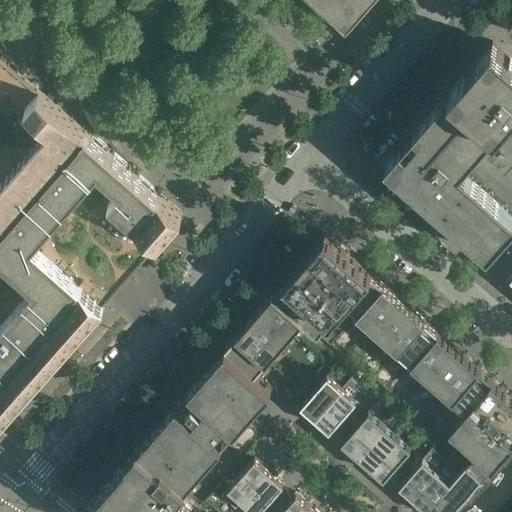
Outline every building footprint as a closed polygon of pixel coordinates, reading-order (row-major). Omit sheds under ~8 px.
[(318,0),(348,25),(369,0),(318,0)] [(488,255),(511,228),(511,57),(493,41),(385,165),(488,255)] [(0,421),(183,213),(0,52),(0,421)] [(345,302),(371,272),(326,232),(323,236),(284,280),(285,281),(277,290),(275,292),(274,291),(261,306),(291,332),(304,318),(320,332),(345,303),(345,302)] [(358,314),(384,284),(371,272),(345,302),(345,303),(358,314)] [(372,326),(398,295),(384,284),(358,314),(372,326)] [(385,337),(411,307),(398,295),(372,326),(385,337)] [(291,332),(261,306),(249,320),(279,346),(291,332)] [(399,349),(425,319),(411,307),(385,337),(399,349)] [(412,361),(439,331),(425,319),(399,349),(412,361)] [(279,346),(249,320),(237,333),(267,359),(279,346)] [(426,373),(452,343),(439,331),(412,361),(426,373)] [(267,359),(237,333),(226,346),(256,373),(267,359)] [(440,385),(466,355),(452,343),(426,373),(440,385)] [(189,511),(174,499),(262,397),(269,389),(223,349),(216,357),(139,445),(138,444),(127,456),(128,457),(87,504),(96,511),(189,511)] [(453,397),(480,367),(466,355),(440,385),(453,397)] [(467,409),(493,379),(480,367),(453,397),(466,408),(467,409)] [(316,417),(343,386),(328,373),(301,404),(316,417)] [(432,511),(450,511),(511,441),(511,395),(493,379),(467,409),(466,408),(450,426),(477,450),(450,480),(452,481),(428,508),(432,511)] [(330,429),(357,399),(343,386),(316,417),(330,429)] [(356,453),(384,422),(369,409),(342,440),(356,453)] [(370,465),(397,434),(384,422),(356,453),(370,465)] [(384,477),(411,446),(397,434),(370,465),(384,477)] [(243,499),(270,469),(256,456),(229,487),(243,499)] [(414,496),(438,469),(423,457),(400,484),(414,496)] [(257,511),(284,481),(270,469),(243,499),(257,511)] [(452,481),(450,480),(438,469),(414,496),(428,508),(452,481)] [(304,511),(311,505),(297,492),(279,511),(304,511)]
